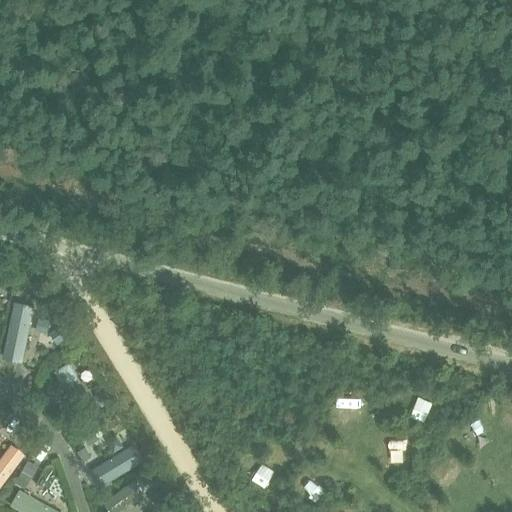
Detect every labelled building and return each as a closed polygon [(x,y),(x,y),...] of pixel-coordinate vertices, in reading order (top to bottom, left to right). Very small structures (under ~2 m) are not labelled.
[(34,305),(15,302),(5,357),(23,360),(34,305)] [(94,402),(69,362),(54,371),(79,411),(94,402)] [(129,458),(97,436),(88,450),(120,471),(129,458)] [(0,484),(23,456),(11,447),(0,461),(0,484)] [(121,511),(145,495),(134,480),(102,503),(108,511),(121,511)] [(62,511),(20,489),(11,506),(22,511),(62,511)]
